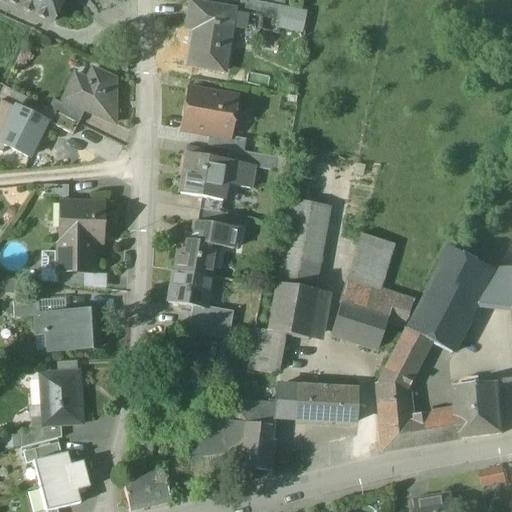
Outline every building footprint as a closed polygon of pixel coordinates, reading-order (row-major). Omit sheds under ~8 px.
[(2,0),(2,1),(50,24),(61,0),(2,0)] [(236,0),(191,0),(191,4),(234,12),(236,0)] [(282,8),(240,0),(238,15),(263,19),(261,31),(277,34),(282,8)] [(191,4),(186,30),(194,31),(188,67),(223,73),(231,26),(234,12),(191,4)] [(305,15),(289,12),(286,29),(302,32),(305,15)] [(87,82),(74,76),(63,102),(85,111),(114,125),(114,81),(92,71),(87,82)] [(237,100),(188,91),(181,130),(210,135),(230,139),(230,138),(234,117),(239,113),(241,105),(237,100)] [(85,111),(63,102),(62,105),(51,101),(49,110),(57,114),(79,125),(85,111)] [(15,109),(0,141),(0,146),(27,160),(45,123),(15,109)] [(73,137),(79,125),(57,114),(51,126),(73,137)] [(115,161),(122,143),(94,133),(87,151),(115,161)] [(230,138),(230,139),(210,135),(208,147),(228,150),(243,153),(245,141),(230,138)] [(243,153),(228,150),(226,162),(228,163),(253,167),(253,169),(274,173),(276,159),(243,153)] [(226,162),(187,156),(180,196),(202,200),(222,203),(225,186),(228,163),(226,162)] [(253,167),(228,163),(225,186),(249,190),(253,169),(253,167)] [(69,187),(45,187),(44,199),(68,199),(69,187)] [(222,203),(202,200),(200,211),(220,215),(222,203)] [(292,201),(277,285),(312,292),(314,294),(329,208),(292,201)] [(104,207),(68,206),(67,242),(58,242),(58,275),(82,276),(92,276),(93,234),(104,234),(104,207)] [(200,211),(199,211),(197,223),(236,230),(238,218),(220,215),(200,211)] [(197,223),(193,243),(216,247),(216,248),(232,251),(236,230),(197,223)] [(393,246),(361,236),(347,281),(379,291),(393,246)] [(193,243),(180,240),(175,272),(210,278),(216,248),(216,247),(193,243)] [(450,247),(404,334),(431,346),(454,357),(497,271),(450,247)] [(210,278),(175,272),(169,303),(192,308),(205,310),(205,309),(210,278)] [(82,276),(58,275),(58,286),(81,288),(82,276)] [(379,291),(347,281),(340,304),(386,320),(386,321),(401,326),(413,304),(379,293),(379,291)] [(312,292),(277,285),(268,332),(268,333),(269,333),(309,341),(316,298),(314,294),(312,292)] [(38,302),(13,303),(14,319),(39,318),(38,302)] [(386,320),(340,304),(331,335),(377,350),(386,321),(386,320)] [(232,313),(205,309),(205,310),(192,308),(188,333),(228,340),(232,313)] [(95,313),(47,316),(49,353),(97,350),(95,313)] [(285,342),(268,339),(269,333),(268,333),(268,332),(255,330),(247,371),(271,376),(280,372),(285,342)] [(404,334),(374,393),(375,399),(408,392),(431,346),(404,334)] [(511,359),(500,360),(501,378),(511,377),(511,359)] [(78,375),(41,377),(44,427),(61,426),(81,424),(78,375)] [(498,384),(458,388),(461,425),(462,440),(486,437),(502,435),(498,384)] [(296,390),(279,389),(277,389),(274,419),(276,420),(293,421),(296,390)] [(358,393),(296,390),(293,421),(356,423),(358,393)] [(408,392),(375,399),(380,454),(405,449),(406,439),(407,439),(408,433),(443,428),(442,419),(411,424),(408,392)] [(232,401),(228,420),(228,432),(224,468),(269,473),(274,426),(274,419),(275,407),(232,401)] [(172,419),(145,418),(144,430),(154,430),(172,431),(172,419)] [(443,428),(408,433),(407,439),(406,439),(405,449),(462,440),(461,425),(443,428)] [(44,427),(31,427),(31,433),(20,434),(21,450),(61,439),(61,426),(44,427)] [(154,430),(144,430),(141,441),(150,444),(154,430)] [(192,431),(180,431),(179,474),(191,472),(191,471),(192,431)] [(228,432),(192,431),(191,471),(191,472),(224,469),(224,468),(228,432)] [(18,439),(6,440),(7,450),(19,449),(18,439)] [(150,444),(141,441),(135,461),(141,463),(143,458),(146,459),(151,444),(150,444)] [(58,444),(23,453),(26,465),(33,463),(61,456),(58,444)] [(61,456),(33,463),(39,489),(86,476),(83,464),(70,467),(67,455),(61,456)] [(503,469),(479,474),(482,488),(506,483),(503,469)] [(163,474),(122,484),(129,511),(136,511),(170,504),(163,474)] [(86,476),(39,489),(45,511),(52,511),(57,511),(80,505),(77,492),(89,489),(86,476)] [(430,502),(412,505),(413,511),(454,511),(452,496),(429,500),(430,502)]
